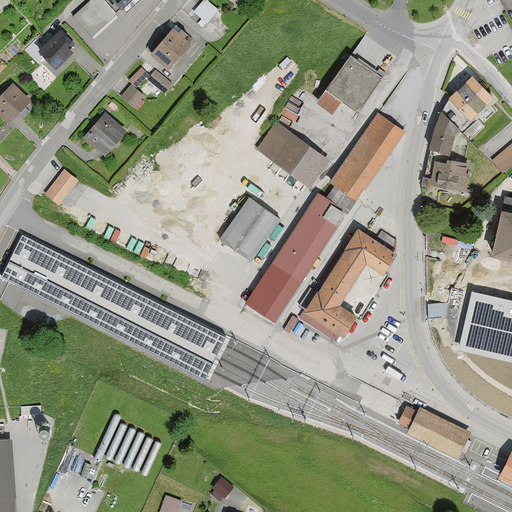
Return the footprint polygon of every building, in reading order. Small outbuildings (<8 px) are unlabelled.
[(122,10),(132,0),(91,0),(74,17),(91,35),(120,8),(122,10)] [(207,23),(219,10),(207,0),(203,0),(194,11),(207,23)] [(178,32),(174,28),(150,53),(168,69),(192,44),(185,38),(188,34),(181,29),(178,32)] [(71,43),(59,30),(37,50),(55,69),(73,52),(68,47),(71,43)] [(396,61),(364,37),(316,102),(332,114),(342,100),(358,112),(396,61)] [(121,96),(134,107),(144,95),(136,87),(148,73),(141,67),(129,81),(132,84),(121,96)] [(172,83),(156,70),(148,79),(164,92),(172,83)] [(494,98),(472,75),(449,97),(451,99),(470,118),(471,120),(494,98)] [(31,100),(13,83),(0,96),(0,115),(9,124),(31,100)] [(235,116),(246,108),(239,98),(227,107),(235,116)] [(470,118),(451,99),(447,103),(442,112),(435,128),(431,144),(429,155),(448,158),(455,135),(460,128),(470,118)] [(126,130),(105,112),(83,136),(104,155),(126,130)] [(356,198),(364,187),(367,189),(405,131),(376,112),(330,181),(335,184),(356,198)] [(256,148),(308,186),(328,159),(276,121),(256,148)] [(503,173),(511,164),(511,143),(493,161),(503,173)] [(429,155),(423,185),(433,187),(433,184),(467,190),(470,173),(464,172),(465,167),(469,168),(470,162),(448,158),(429,155)] [(78,179),(64,169),(45,193),(59,204),(78,179)] [(246,302),(275,321),(337,226),(335,225),(344,211),(347,213),(356,198),(335,184),(326,198),(318,192),(246,302)] [(511,196),(506,195),(500,219),(492,254),(511,258),(511,196)] [(280,219),(249,197),(220,239),(251,261),(280,219)] [(299,305),(344,335),(357,315),(340,304),(366,263),(383,274),(397,253),(396,241),(380,231),(375,239),(358,228),(344,248),(346,249),(318,292),(311,287),(299,305)] [(1,277),(205,379),(210,369),(216,356),(223,344),(226,338),(22,236),(1,277)] [(511,301),(471,292),(458,351),(511,363),(511,301)] [(41,404),(21,405),(21,414),(41,414),(41,404)] [(406,431),(406,432),(458,458),(471,431),(419,406),(416,411),(405,405),(397,421),(408,427),(406,431)] [(0,511),(16,511),(12,438),(0,438),(0,511)] [(511,450),(499,473),(498,476),(511,483),(511,450)] [(234,487),(221,476),(212,487),(215,489),(211,494),(221,502),(234,487)] [(176,511),(181,500),(166,494),(159,511),(176,511)]
